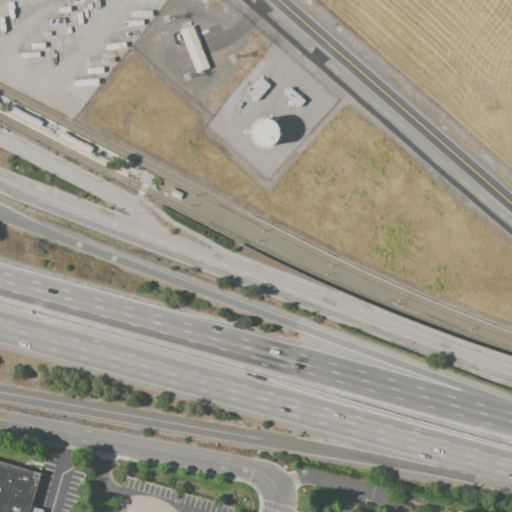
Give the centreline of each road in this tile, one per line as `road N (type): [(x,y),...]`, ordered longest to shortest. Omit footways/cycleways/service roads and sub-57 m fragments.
road 1 (motorway): [(0,327),(511,469)]
road 2 (residential): [(277,0),(511,206)]
road 3 (residential): [(0,420),(249,468),(276,489)]
road 4 (motorway): [(258,314),(0,216)]
road 5 (motorway): [(511,422),(247,349)]
road 6 (motorway): [(511,417),(462,390),(258,314)]
road 7 (secondary): [(511,378),(269,286)]
road 8 (motorway): [(247,349),(0,280)]
road 9 (motorway): [(260,441),(438,472),(511,475)]
road 10 (motorway): [(0,393),(230,436)]
road 11 (secondary): [(269,286),(134,235)]
